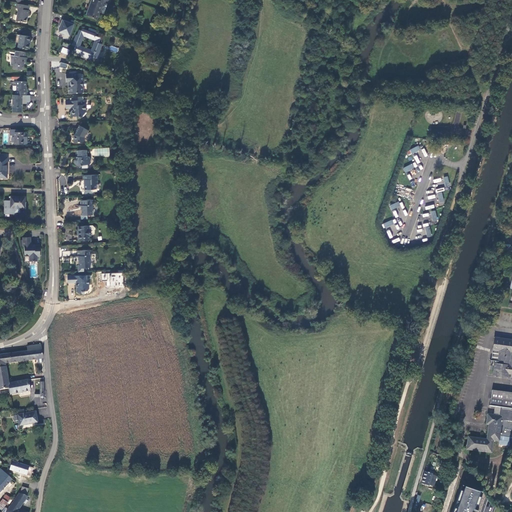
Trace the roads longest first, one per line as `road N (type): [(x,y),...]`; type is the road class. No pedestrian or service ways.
road 1 (tertiary): [(38,328),(53,277),(43,121)]
road 2 (unclassified): [(38,328),(55,433),(37,511)]
road 3 (track): [(42,56),(113,75),(209,124)]
road 4 (tertiary): [(43,121),(47,0)]
